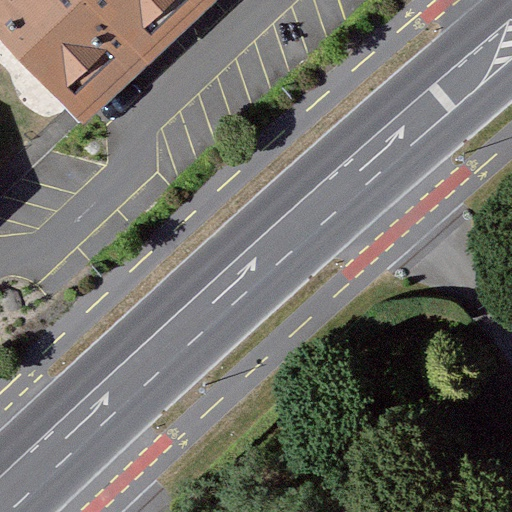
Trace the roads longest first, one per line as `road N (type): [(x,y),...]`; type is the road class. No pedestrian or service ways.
road 1 (primary): [(493,11),(0,457)]
road 2 (primary): [(31,511),(511,76)]
road 3 (residential): [(271,0),(140,128),(131,173),(54,243),(0,262)]
